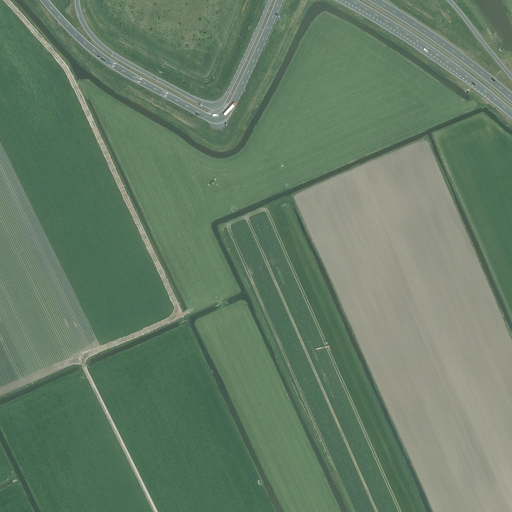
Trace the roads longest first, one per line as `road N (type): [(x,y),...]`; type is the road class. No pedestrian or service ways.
road 1 (track): [(351,162),(505,511)]
road 2 (track): [(192,309),(82,361),(155,511)]
road 3 (trunk): [(347,0),(511,114)]
road 4 (trunk): [(43,0),(97,54),(199,112)]
road 5 (trunk): [(204,103),(101,45),(76,0)]
road 6 (trunk): [(511,96),(375,0)]
road 7 (primary): [(199,112),(217,117),(227,109),(279,0)]
road 8 (primary): [(269,0),(223,99),(204,103)]
